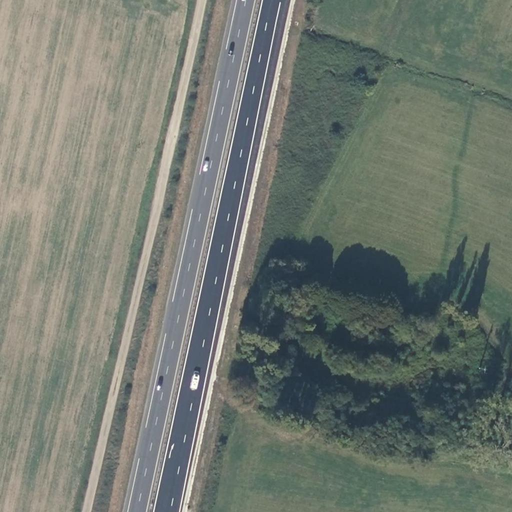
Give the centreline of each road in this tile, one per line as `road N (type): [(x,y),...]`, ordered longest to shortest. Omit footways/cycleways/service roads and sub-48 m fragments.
road 1 (track): [(201,0),(85,511)]
road 2 (trunk): [(162,511),(271,0)]
road 3 (trunk): [(245,0),(137,511)]
